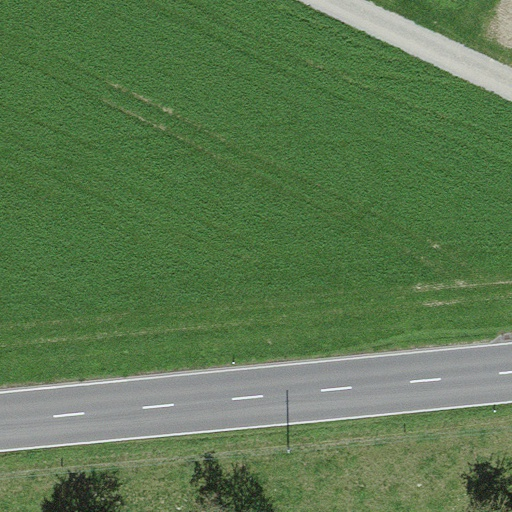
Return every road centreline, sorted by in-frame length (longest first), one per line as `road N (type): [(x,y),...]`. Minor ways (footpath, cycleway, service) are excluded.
road 1 (primary): [(0,423),(511,374)]
road 2 (track): [(327,0),(511,88)]
